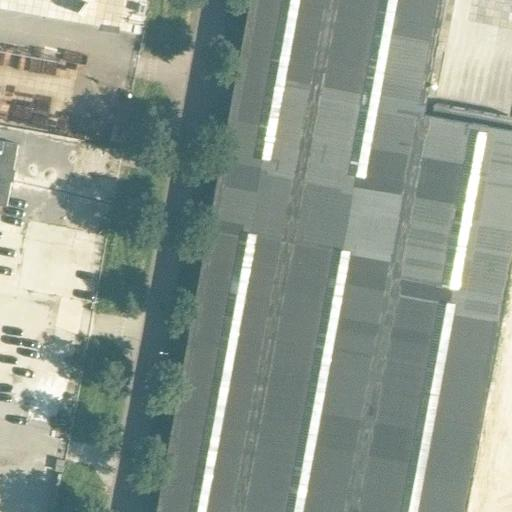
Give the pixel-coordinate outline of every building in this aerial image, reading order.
[(0,0),(0,42),(137,68),(148,0),(0,0)] [(250,0),(236,83),(230,114),(158,509),(157,511),(466,511),(511,271),(511,130),(425,114),(446,0),(250,0)] [(227,29),(237,31),(239,21),(229,19),(227,29)] [(121,142),(124,129),(124,128),(113,126),(110,140),(121,142)] [(0,205),(7,207),(11,181),(13,181),(15,170),(13,169),(18,144),(0,140),(0,205)] [(88,157),(82,208),(114,212),(121,146),(84,141),(82,156),(88,157)] [(511,346),(492,458),(511,461),(511,346)] [(64,460),(57,459),(55,471),(62,472),(64,460)]
